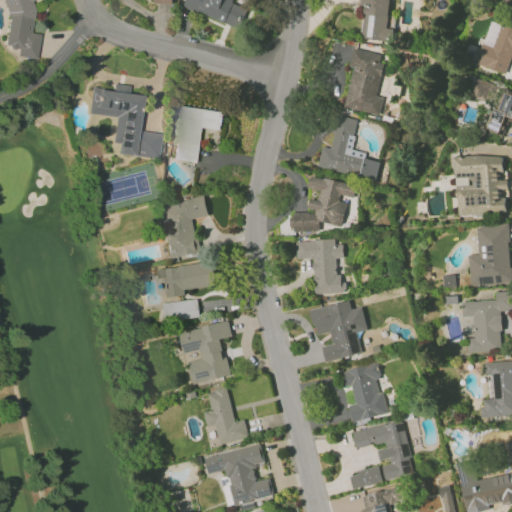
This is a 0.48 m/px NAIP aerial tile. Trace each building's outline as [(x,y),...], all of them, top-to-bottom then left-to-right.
[(36,59),(40,34),(29,32),(33,0),(8,0),(2,46),(18,49),(17,56),(36,59)] [(240,28),(248,7),(229,0),(185,0),(185,1),(181,0),(179,5),(240,28)] [(390,0),(358,0),(358,3),(365,3),(361,38),(392,42),(394,29),(387,28),(390,0)] [(507,73),(511,54),(511,27),(491,22),(483,50),(475,48),(471,62),(507,73)] [(379,115),(383,97),(376,96),(385,55),(354,48),(350,66),(353,67),(344,107),(379,115)] [(487,100),(492,82),(471,76),(466,95),(487,100)] [(158,158),(161,133),(138,131),(141,95),(128,93),(128,86),(112,84),(111,90),(91,87),(88,113),(115,116),(112,142),(119,143),(118,153),(158,158)] [(511,94),(499,92),(491,129),(501,131),(505,116),(511,117),(511,94)] [(174,159),(198,162),(202,127),(221,130),(223,111),(181,106),(174,159)] [(317,167),(375,180),(380,161),(364,158),(366,152),(351,149),(358,119),(338,115),(330,148),(322,146),(317,167)] [(457,214),(507,213),(505,155),(455,156),(457,214)] [(356,184),(310,176),(308,188),(318,190),(317,200),(310,199),(307,212),(292,209),(288,228),(318,233),(320,222),(342,226),(347,202),(339,201),(340,195),(353,197),(356,184)] [(208,215),(204,196),(157,206),(168,259),(200,252),(193,218),(208,215)] [(479,254),(469,255),(470,285),(511,283),(509,223),(477,225),(479,254)] [(313,258),(314,293),(347,292),(346,274),(337,274),(336,258),(344,258),(343,244),(335,245),(335,239),(296,241),(296,259),(313,258)] [(184,289),(215,285),(213,262),(161,267),(164,297),(185,295),(184,289)] [(462,301),(462,316),(473,316),(475,338),(466,338),(467,352),(503,350),(500,311),(511,309),(511,290),(495,292),(496,299),(462,301)] [(199,318),(198,299),(163,302),(164,321),(199,318)] [(325,361),(362,353),(357,332),(367,330),(362,307),(351,309),(349,301),(310,309),(316,335),(330,332),(332,344),(321,346),(325,361)] [(229,375),(221,338),(232,336),(229,321),(179,332),(183,353),(199,349),(201,359),(188,361),(193,383),(229,375)] [(511,360),(485,362),(486,375),(493,374),(494,398),(481,399),(482,417),(511,415),(511,360)] [(341,370),(345,386),(351,385),(355,403),(348,405),(352,421),(388,413),(383,391),(379,392),(376,379),(381,378),(378,362),(341,370)] [(220,444),(249,438),(244,419),(235,421),(227,387),(207,392),(211,410),(204,411),(207,427),(215,425),(220,444)] [(352,430),(355,447),(385,441),(386,448),(377,450),(379,460),(388,458),(390,464),(349,473),(352,487),(414,475),(403,420),(352,430)] [(205,457),(208,473),(226,469),(233,504),(272,496),(268,478),(256,481),(253,466),(265,463),(262,445),(205,457)] [(445,511),(455,511),(456,511),(448,484),(439,487),(445,511)] [(391,511),(390,503),(404,500),(400,485),(360,496),(363,511),(391,511)]
